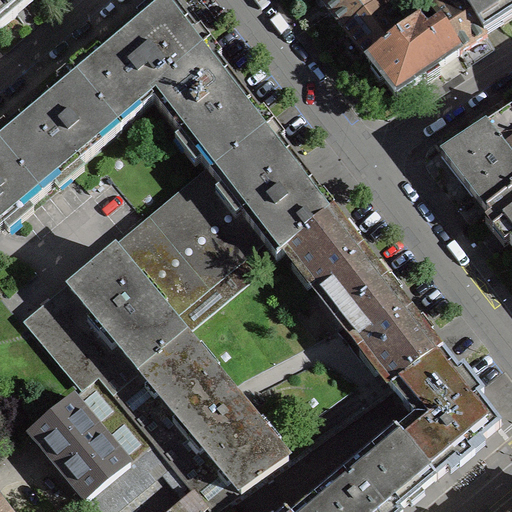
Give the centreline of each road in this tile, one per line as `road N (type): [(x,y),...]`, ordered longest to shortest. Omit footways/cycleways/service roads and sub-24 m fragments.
road 1 (residential): [(367,159),(511,341)]
road 2 (residential): [(239,0),(367,159)]
road 3 (residential): [(511,68),(367,159)]
road 4 (residential): [(102,0),(0,85)]
